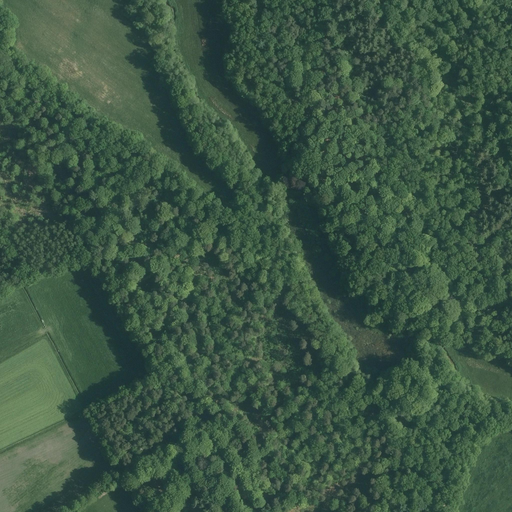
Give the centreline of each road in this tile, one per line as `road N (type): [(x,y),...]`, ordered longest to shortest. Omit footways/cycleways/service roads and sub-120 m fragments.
road 1 (tertiary): [(257,511),(20,105),(0,86)]
road 2 (track): [(343,186),(349,227),(367,255),(365,281),(422,321),(429,373),(398,414),(391,438),(440,490),(441,511)]
road 3 (track): [(142,280),(129,274),(16,79),(0,69)]
road 4 (track): [(142,280),(268,187),(343,186)]
road 5 (track): [(511,284),(442,217),(406,199),(343,186)]
road 6 (track): [(386,0),(511,157)]
